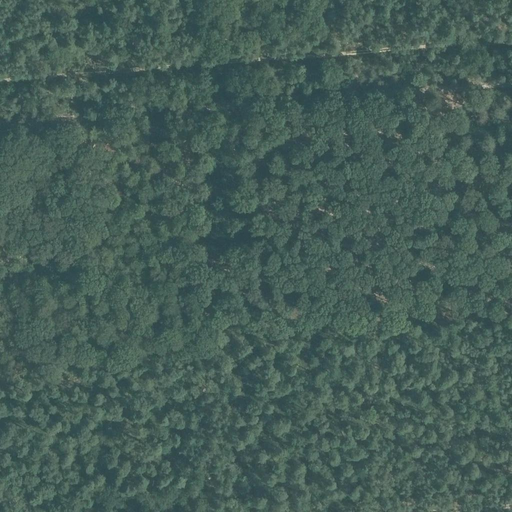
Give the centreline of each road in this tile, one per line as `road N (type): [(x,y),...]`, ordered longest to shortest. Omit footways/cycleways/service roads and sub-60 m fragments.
road 1 (track): [(511,39),(0,81)]
road 2 (track): [(511,84),(0,124)]
